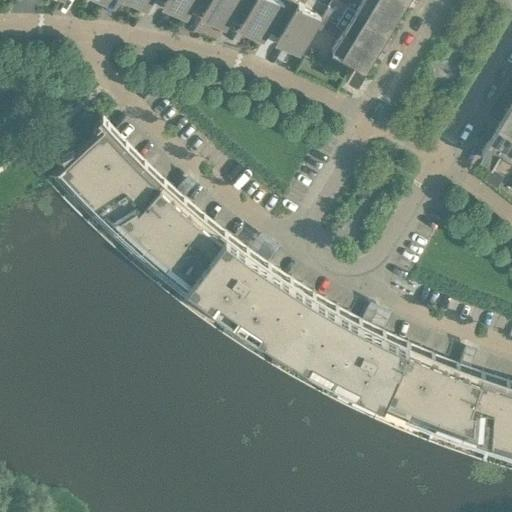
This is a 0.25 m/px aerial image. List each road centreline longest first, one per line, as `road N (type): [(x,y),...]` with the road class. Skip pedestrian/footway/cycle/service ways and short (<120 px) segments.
road 1 (residential): [(377,120),(238,60),(75,23)]
road 2 (residential): [(299,242),(166,141),(108,79),(75,23)]
road 3 (residential): [(511,348),(358,282)]
road 4 (residential): [(358,282),(435,158)]
road 5 (residential): [(511,34),(435,158)]
road 6 (residential): [(299,242),(377,120)]
road 7 (residential): [(377,120),(444,0)]
